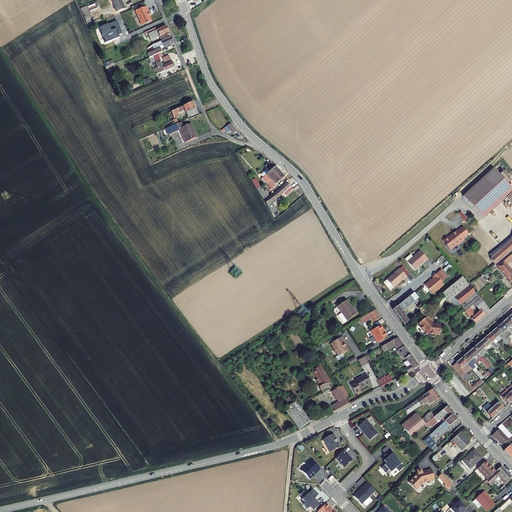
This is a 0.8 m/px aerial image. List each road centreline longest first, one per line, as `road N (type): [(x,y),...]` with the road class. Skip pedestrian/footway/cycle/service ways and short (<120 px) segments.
road 1 (track): [(0,48),(106,215),(281,443)]
road 2 (tertiary): [(428,370),(305,184),(241,125),(210,82),(181,0)]
road 3 (tertiary): [(0,511),(268,447),(340,415)]
